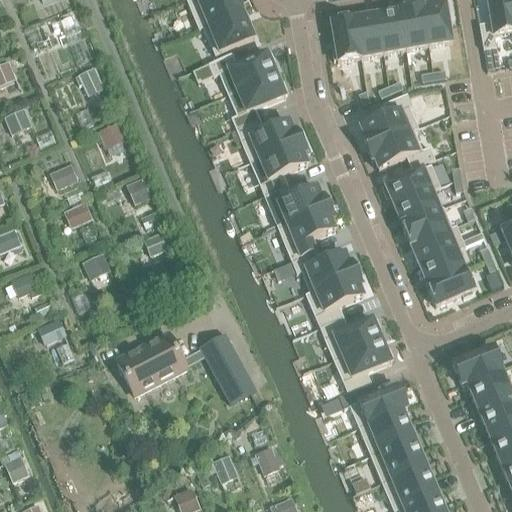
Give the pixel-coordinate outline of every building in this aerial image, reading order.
[(194,2),(185,6),(198,35),(202,33),(242,16),(235,0),(200,0),(194,2)] [(480,29),(478,29),(483,55),(496,52),(495,48),(494,41),(497,40),(511,37),(511,27),(507,0),(487,0),(486,0),(490,28),(480,30),(480,29)] [(422,11),(421,11),(428,52),(451,48),(444,8),(422,12),(422,11)] [(421,11),(398,15),(405,55),(428,52),(421,11)] [(398,16),(376,19),(383,59),(405,55),(398,15),(397,15),(398,16)] [(242,16),(202,33),(214,61),(253,44),(242,16)] [(376,19),(354,23),(360,63),(383,59),(376,19)] [(353,23),(330,27),(335,55),(331,56),(333,66),(337,65),(337,67),(360,63),(354,23),(353,23)] [(231,59),(208,69),(213,82),(218,80),(227,100),(276,80),(271,70),(274,68),(270,59),(267,60),(266,58),(236,70),(231,59)] [(8,67),(0,69),(0,89),(15,84),(8,67)] [(79,80),(75,82),(79,90),(83,88),(88,100),(103,94),(93,73),(79,79),(79,80)] [(444,75),(432,77),(433,85),(445,83),(444,75)] [(432,77),(420,79),(422,87),(433,85),(432,77)] [(276,80),(227,100),(236,122),(231,124),(235,135),(259,125),(254,114),(285,101),(283,99),(286,97),(283,88),(280,89),(276,80)] [(399,86),(388,91),(391,98),(402,93),(399,86)] [(388,91),(377,95),(380,103),(391,98),(388,91)] [(365,96),(358,99),(362,110),(369,107),(365,96)] [(387,120),(359,132),(364,142),(362,143),(367,155),(413,136),(418,134),(408,112),(411,111),(406,99),(382,109),(387,120)] [(23,114),(4,122),(12,139),(30,131),(23,114)] [(259,125),(235,135),(249,167),(300,147),(295,135),(293,136),(288,126),(264,136),(259,125)] [(98,137),(95,139),(99,148),(102,146),(105,154),(126,145),(119,127),(98,136),(98,137)] [(413,136),(367,155),(371,166),(374,165),(378,175),(406,164),(410,175),(434,165),(429,152),(421,155),(413,136)] [(300,147),(249,167),(263,202),(287,191),(282,180),(307,170),(303,159),(305,158),(300,147)] [(70,169),(49,178),(56,195),(77,186),(70,169)] [(385,192),(382,193),(386,202),(389,201),(393,211),(431,196),(440,192),(430,171),(384,190),(385,192)] [(459,173),(451,174),(453,186),(461,184),(459,173)] [(142,183),(125,190),(134,210),(150,202),(142,183)] [(461,184),(453,186),(455,198),(463,196),(461,184)] [(287,191),(263,202),(268,213),(277,234),(328,214),(323,201),(321,202),(316,192),(291,202),(287,191)] [(431,196),(393,211),(401,230),(438,214),(431,196)] [(84,207),(62,216),(69,233),(91,223),(84,207)] [(401,230),(409,250),(451,232),(443,212),(438,214),(401,230)] [(470,212),(462,216),(467,227),(474,223),(470,212)] [(328,214),(277,234),(291,267),(315,257),(310,246),(335,235),(330,225),(332,224),(328,214)] [(511,223),(498,230),(511,261),(511,223)] [(451,232),(409,250),(410,252),(418,271),(456,256),(465,252),(464,251),(462,246),(456,230),(451,232)] [(15,234),(0,239),(0,258),(22,250),(15,234)] [(163,235),(142,245),(150,261),(170,252),(163,235)] [(495,236),(488,239),(493,250),(500,247),(495,236)] [(469,243),(462,246),(464,251),(483,243),(480,238),(469,243)] [(487,252),(479,256),(484,266),(491,263),(487,252)] [(456,256),(418,271),(426,290),(463,274),(456,256)] [(315,257),(291,267),(296,279),(300,277),(309,297),(355,278),(350,267),(348,268),(344,258),(319,268),(315,257)] [(102,258),(82,268),(89,285),(110,276),(102,258)] [(491,263),(484,266),(489,277),(496,274),(491,263)] [(463,274),(426,290),(435,311),(461,300),(463,303),(472,300),(470,296),(477,294),(468,272),(463,274)] [(32,277),(10,286),(18,303),(29,297),(32,303),(41,298),(32,277)] [(309,297),(304,299),(318,333),(342,323),(338,312),(362,301),(358,291),(360,290),(355,278),(309,297)] [(57,323),(36,333),(43,349),(65,339),(57,323)] [(342,323),(318,333),(332,364),(381,344),(377,335),(380,334),(376,325),(373,326),(372,323),(347,334),(342,323)] [(167,338),(116,364),(134,400),(186,373),(203,363),(229,409),(256,394),(225,338),(198,353),(199,355),(181,365),(167,338)] [(381,344),(332,364),(346,399),(356,395),(367,390),(370,389),(366,378),(390,367),(389,365),(392,363),(388,354),(385,355),(381,344)] [(491,351),(452,368),(461,391),(466,389),(465,388),(500,373),(491,351)] [(500,373),(465,388),(466,389),(477,416),(511,401),(511,399),(511,400),(500,373)] [(346,399),(338,403),(343,415),(349,412),(358,434),(402,416),(406,414),(397,391),(371,402),(361,406),(356,395),(346,399)] [(511,401),(477,416),(488,443),(511,433),(511,401)] [(402,416),(358,434),(369,461),(413,442),(402,416)] [(511,433),(488,443),(500,471),(511,465),(511,433)] [(413,442),(369,461),(381,488),(425,470),(413,442)] [(271,452),(254,459),(263,480),(280,473),(279,470),(283,468),(279,459),(275,461),(271,452)] [(10,465),(3,468),(12,489),(29,481),(17,455),(7,459),(10,465)] [(228,461),(212,467),(221,488),(237,481),(228,461)] [(511,465),(500,471),(511,499),(511,498),(511,465)] [(425,470),(381,488),(390,511),(402,511),(436,498),(425,470)] [(199,511),(191,492),(173,500),(178,511),(199,511)] [(442,511),(436,498),(402,511),(442,511)] [(294,511),(291,502),(268,511),(294,511)]
